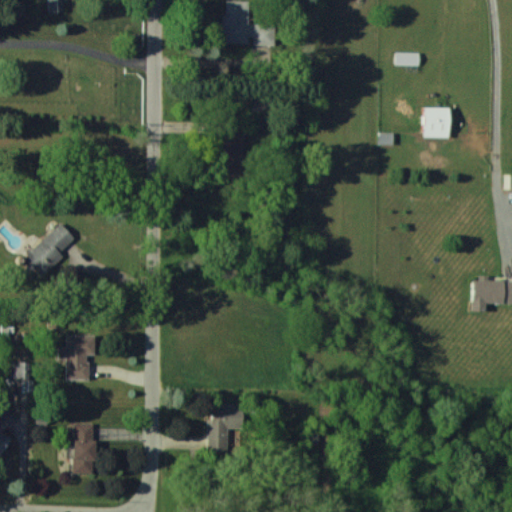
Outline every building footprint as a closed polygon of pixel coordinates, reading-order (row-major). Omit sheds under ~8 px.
[(63,11),(62,0),(48,0),(49,11),(63,11)] [(273,44),(273,23),(249,23),(248,0),(223,0),(223,42),(250,42),(250,44),(273,44)] [(394,64),(418,64),(419,52),(395,51),(394,64)] [(422,136),(448,137),(448,107),(423,106),(422,136)] [(221,142),(219,173),(239,174),(242,132),(227,131),(226,142),(221,142)] [(379,143),(392,143),(392,132),(379,132),(379,143)] [(22,257),(40,277),(63,255),(59,251),(73,237),(58,221),(22,257)] [(511,279),(470,279),(470,309),(484,310),(484,302),(511,302),(511,279)] [(65,378),(87,378),(88,354),(94,354),(94,334),(65,334),(65,346),(57,346),(57,357),(65,357),(65,378)] [(29,378),(29,361),(12,361),(13,378),(29,378)] [(207,419),(206,451),(227,451),(227,427),(240,427),(241,404),(210,404),(210,419),(207,419)] [(0,453),(10,436),(2,432),(13,413),(0,405),(0,453)] [(72,473),(94,472),(93,422),(72,422),(72,473)]
